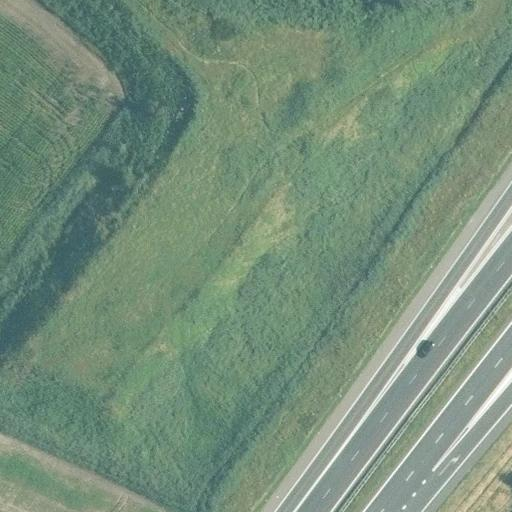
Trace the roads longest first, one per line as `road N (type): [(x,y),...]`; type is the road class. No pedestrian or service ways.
road 1 (motorway): [(511,194),(326,456),(296,511)]
road 2 (motorway): [(511,264),(316,511)]
road 3 (motorway): [(419,462),(511,347)]
road 4 (motorway): [(419,462),(511,377)]
